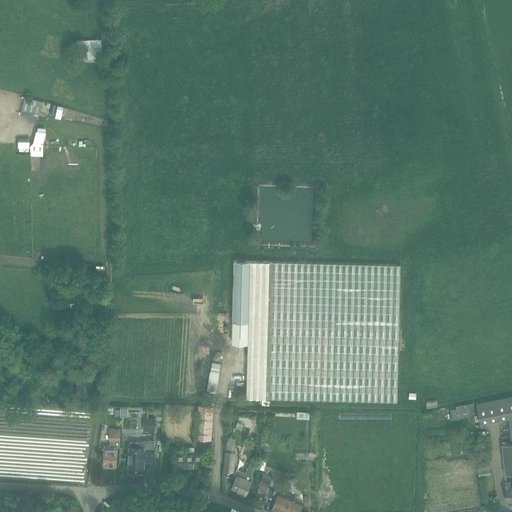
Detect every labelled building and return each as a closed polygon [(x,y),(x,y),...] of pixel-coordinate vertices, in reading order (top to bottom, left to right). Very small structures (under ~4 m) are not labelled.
[(103,42),(85,42),(85,56),(103,56),(103,42)] [(65,102),(63,114),(70,115),(71,102),(65,102)] [(232,343),(248,343),(246,398),(397,402),(401,265),(234,260),(232,343)] [(93,296),(74,294),(73,306),(92,307),(93,296)] [(219,358),(215,377),(225,379),(228,360),(219,358)] [(77,394),(83,394),(93,394),(93,369),(77,369),(77,385),(75,385),(75,391),(77,391),(77,394)] [(442,396),(433,399),(435,406),(444,403),(442,396)] [(511,396),(477,403),(481,424),(511,417),(511,396)] [(196,439),(211,440),(214,406),(199,405),(196,439)] [(503,445),(505,464),(506,474),(511,473),(511,418),(508,419),(511,444),(503,445)] [(115,446),(104,446),(104,467),(116,467),(116,447),(120,447),(120,446),(120,428),(120,429),(110,429),(110,428),(110,440),(115,440),(115,446)] [(144,442),(130,442),(130,447),(129,447),(129,467),(132,467),(132,469),(140,469),(140,467),(144,467),(144,461),(155,461),(155,449),(154,449),(154,441),(144,441),(144,442)] [(176,452),(176,467),(202,468),(202,452),(192,452),(192,449),(183,449),(183,452),(176,452)] [(234,452),(226,452),(225,471),(233,471),(234,452)] [(284,464),(308,470),(311,457),(287,452),(284,464)] [(477,463),(478,471),(490,470),(489,462),(477,463)] [(246,473),(241,471),(236,469),(234,476),(236,477),(232,487),(239,489),(238,492),(245,495),(244,494),(245,492),(246,492),(252,476),(251,475),(254,469),(248,467),(246,473)] [(261,481),(258,488),(266,491),(269,484),(272,477),(264,473),(261,481)] [(278,492),(275,499),(272,508),(281,511),(299,511),(303,503),(278,492)]
